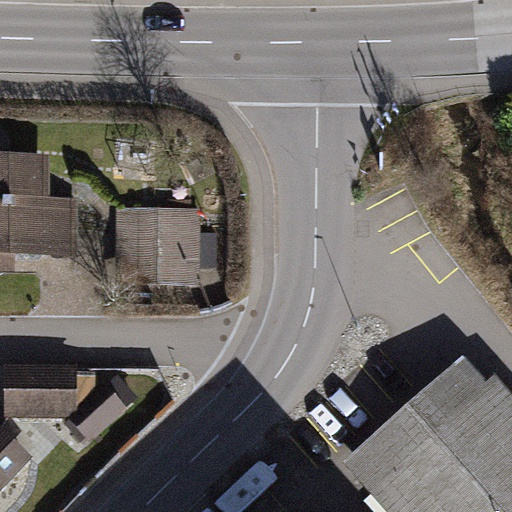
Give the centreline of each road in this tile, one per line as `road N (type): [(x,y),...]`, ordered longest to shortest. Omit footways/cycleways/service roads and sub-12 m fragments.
road 1 (tertiary): [(0,40),(319,42)]
road 2 (residential): [(0,346),(300,337)]
road 3 (residential): [(319,42),(315,279),(300,337)]
road 4 (residential): [(300,337),(252,405),(145,511)]
road 5 (tertiary): [(319,42),(511,35)]
